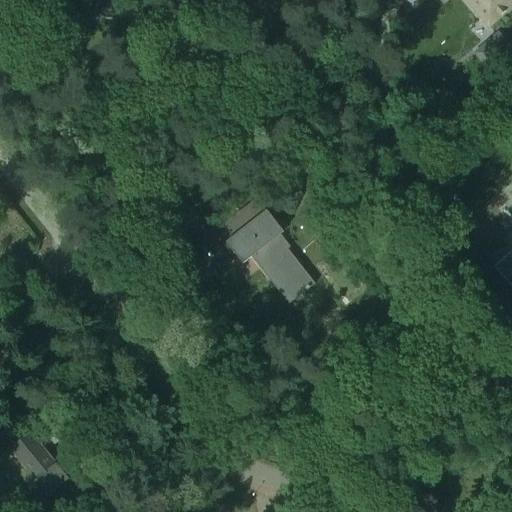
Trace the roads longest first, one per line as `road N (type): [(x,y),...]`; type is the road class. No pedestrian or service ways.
road 1 (residential): [(511,411),(291,479),(262,480),(238,466),(77,257)]
road 2 (residential): [(77,257),(0,157)]
